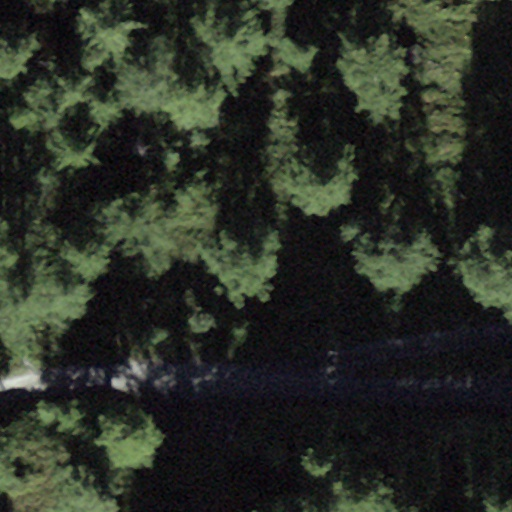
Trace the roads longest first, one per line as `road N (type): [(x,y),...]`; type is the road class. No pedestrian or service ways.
road 1 (track): [(0,412),(91,387),(511,403)]
road 2 (track): [(328,396),(371,374),(511,345)]
